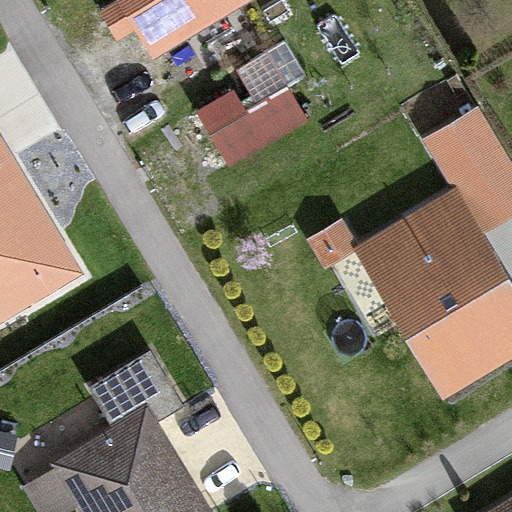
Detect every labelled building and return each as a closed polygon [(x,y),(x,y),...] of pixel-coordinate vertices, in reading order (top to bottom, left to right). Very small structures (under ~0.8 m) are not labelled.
[(239,0),(125,0),(156,50),(239,0)] [(0,148),(0,315),(74,271),(0,148)] [(511,305),(449,199),(360,252),(442,391),(511,349),(511,305)] [(202,511),(143,414),(58,465),(86,511),(202,511)] [(511,511),(511,502),(495,511),(511,511)]
